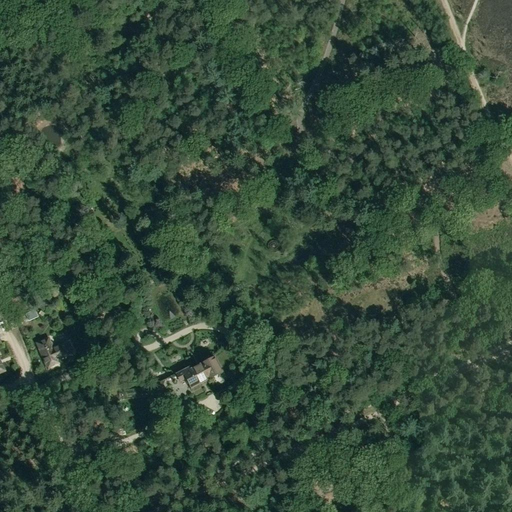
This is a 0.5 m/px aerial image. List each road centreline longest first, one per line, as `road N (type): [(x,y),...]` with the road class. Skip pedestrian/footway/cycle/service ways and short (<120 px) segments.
road 1 (track): [(154,511),(511,354)]
road 2 (track): [(93,511),(0,313)]
road 3 (track): [(441,0),(511,162)]
